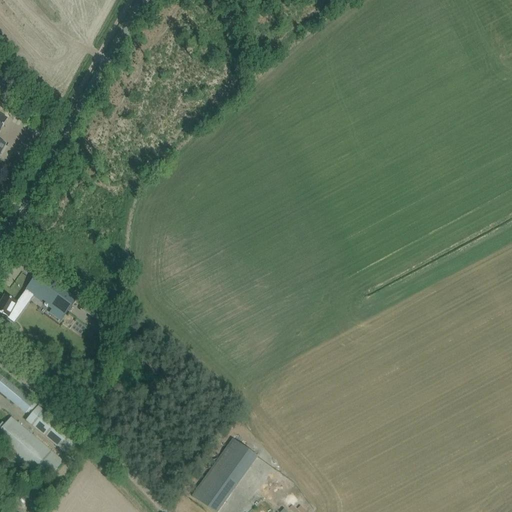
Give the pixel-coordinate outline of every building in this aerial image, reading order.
[(49,313),(61,321),(76,299),(39,272),(29,285),(36,290),(56,304),(49,313)] [(0,303),(0,312),(9,317),(13,310),(19,314),(36,290),(29,285),(17,302),(5,295),(0,303)] [(0,390),(31,415),(26,421),(68,456),(80,441),(38,407),(35,410),(31,407),(34,403),(0,374),(0,390)] [(11,417),(0,430),(0,444),(45,483),(63,461),(11,417)] [(192,497),(213,511),(218,511),(235,489),(258,457),(233,439),(192,497)] [(258,472),(248,489),(254,493),(264,475),(258,472)]
